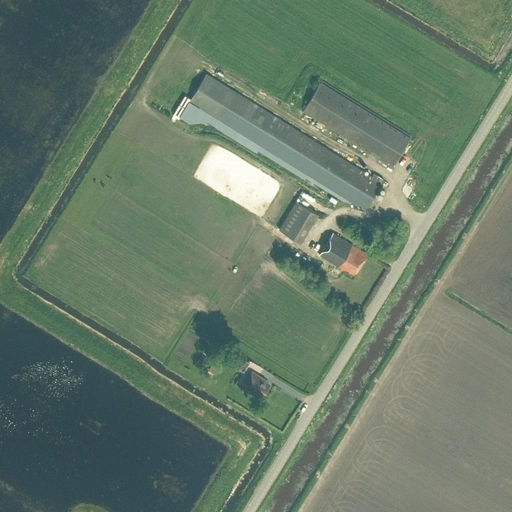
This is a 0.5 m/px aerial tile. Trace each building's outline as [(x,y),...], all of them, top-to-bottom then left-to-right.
[(235,90),(207,73),(189,102),(217,119),(364,211),(384,179),(374,173),(372,176),(235,90)] [(392,166),(410,137),(320,81),(302,110),(392,166)] [(398,187),(405,192),(415,177),(408,172),(398,187)] [(301,242),(318,214),(296,200),(278,229),(301,242)] [(355,273),(366,253),(332,233),(318,255),(338,267),(338,265),(346,270),(347,269),(355,273)] [(203,355),(198,362),(203,366),(208,359),(203,355)] [(244,372),(251,362),(240,356),(234,366),(244,372)] [(214,362),(208,369),(215,374),(220,366),(214,362)] [(262,395),(268,385),(264,382),(266,380),(251,371),(244,384),(262,395)]
